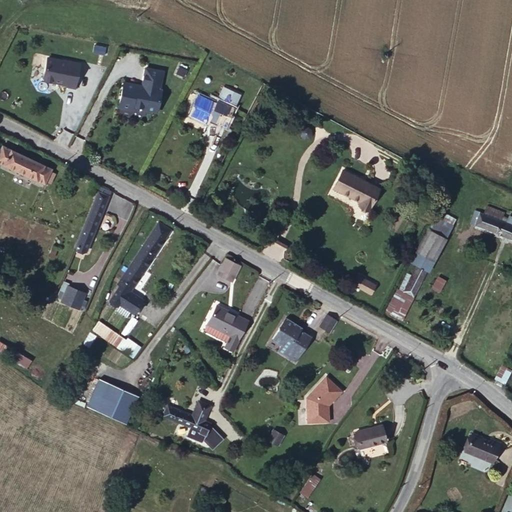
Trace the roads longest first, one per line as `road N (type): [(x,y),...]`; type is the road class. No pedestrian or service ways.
road 1 (tertiary): [(451,365),(0,123)]
road 2 (unknown): [(206,444),(271,266)]
road 3 (residential): [(451,365),(392,511)]
road 4 (unknown): [(451,365),(503,243)]
